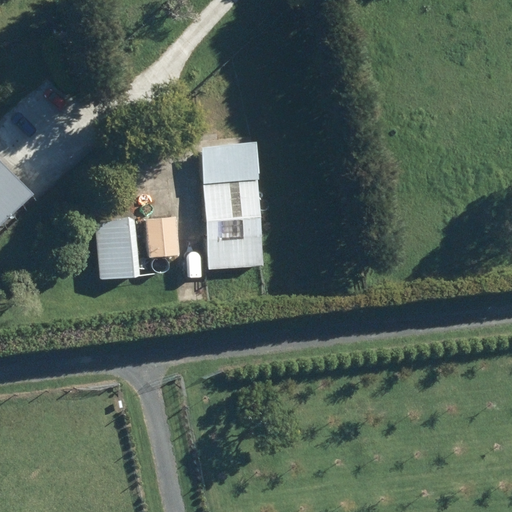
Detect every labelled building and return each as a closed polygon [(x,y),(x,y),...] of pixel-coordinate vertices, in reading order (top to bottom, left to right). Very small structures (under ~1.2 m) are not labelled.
[(30,135),(20,125),(0,143),(0,153),(5,159),(30,135)] [(252,134),(195,139),(207,264),(263,259),(252,134)] [(70,153),(59,142),(37,164),(48,175),(70,153)] [(0,210),(28,184),(0,154),(0,210)] [(126,205),(90,218),(95,275),(132,270),(126,205)] [(173,211),(140,214),(142,227),(132,227),(134,247),(143,246),(144,252),(177,250),(173,211)]
